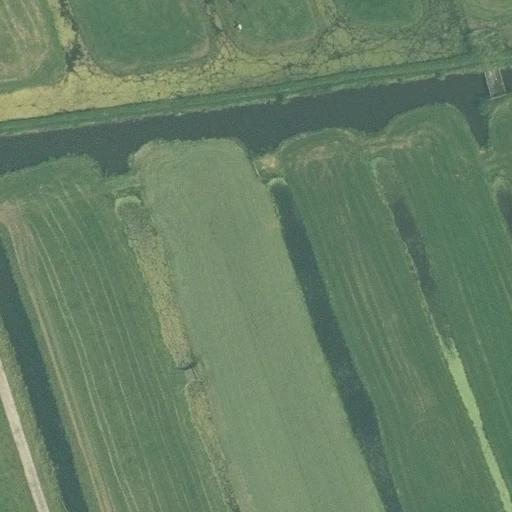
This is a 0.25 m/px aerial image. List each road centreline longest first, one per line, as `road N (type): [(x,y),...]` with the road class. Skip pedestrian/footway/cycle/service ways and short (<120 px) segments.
road 1 (track): [(0,130),(511,59)]
road 2 (track): [(45,511),(0,381)]
